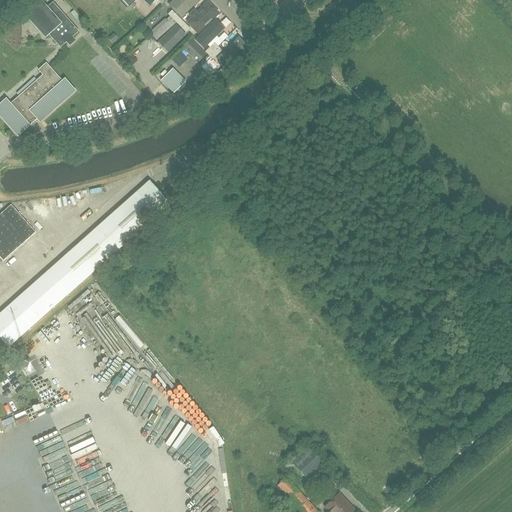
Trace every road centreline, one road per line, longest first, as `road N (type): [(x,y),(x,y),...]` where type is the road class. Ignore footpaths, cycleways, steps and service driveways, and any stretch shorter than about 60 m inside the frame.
road 1 (unclassified): [(511,252),(283,17)]
road 2 (unclassified): [(388,511),(511,401)]
